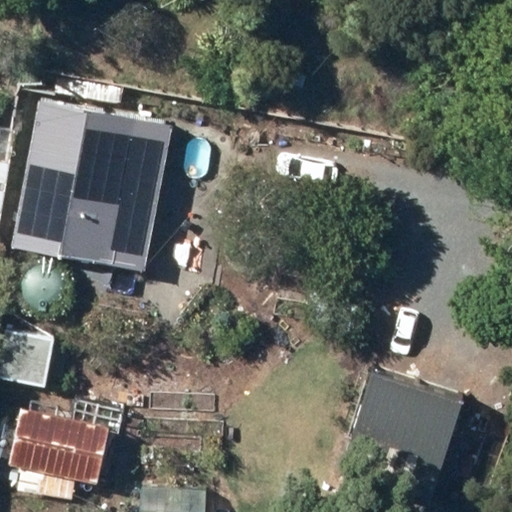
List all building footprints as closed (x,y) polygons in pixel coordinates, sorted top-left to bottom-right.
[(36,95),(10,236),(106,253),(132,112),(36,95)] [(0,194),(13,125),(0,122),(0,194)] [(0,296),(0,343),(28,349),(36,303),(0,296)] [(422,497),(444,391),(355,372),(333,478),(422,497)] [(14,402),(4,456),(93,472),(103,419),(14,402)]
